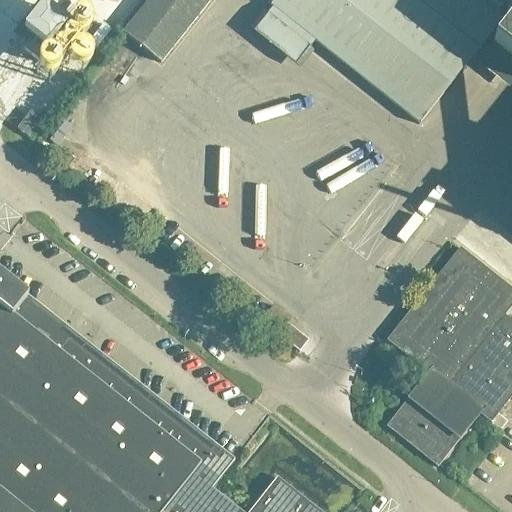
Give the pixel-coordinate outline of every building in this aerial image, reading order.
[(161,64),(210,0),(149,0),(123,34),(161,64)] [(511,0),(274,0),(270,6),(419,124),(504,16),(510,21),(491,45),(511,61),(511,0)] [(45,51),(59,33),(61,31),(44,17),(27,38),(45,51)] [(27,139),(41,121),(29,112),(16,130),(27,139)] [(487,420),(511,388),(511,323),(509,327),(497,317),(511,297),(511,289),(459,248),(459,249),(462,252),(390,343),(386,340),(385,341),(427,374),(387,425),(385,427),(387,428),(389,425),(438,464),(436,467),(437,467),(439,465),(479,414),(490,424),(491,423),(487,420)] [(316,511),(276,480),(251,511),(239,511),(210,489),(233,461),(207,440),(26,297),(0,275),(0,511),(316,511)] [(307,341),(287,325),(278,336),(298,352),(307,341)]
